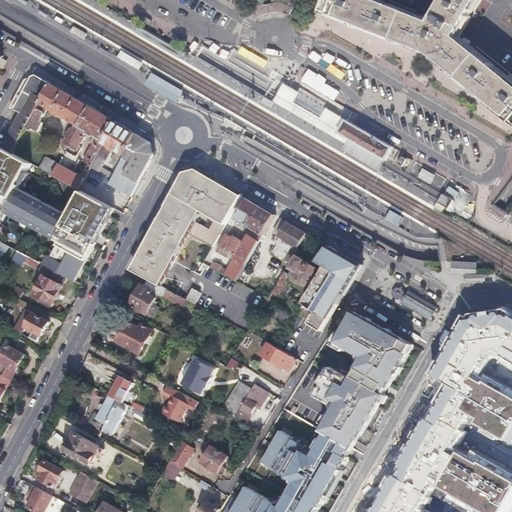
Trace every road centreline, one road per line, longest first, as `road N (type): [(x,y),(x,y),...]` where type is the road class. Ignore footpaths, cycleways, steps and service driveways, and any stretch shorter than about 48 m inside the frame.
road 1 (tertiary): [(176,149),(0,481)]
road 2 (tertiary): [(231,148),(422,254),(471,243),(511,188)]
road 3 (residential): [(288,41),(331,47),(493,141),(500,161),(486,177)]
road 4 (residential): [(486,177),(470,176),(380,123),(285,47)]
road 5 (residential): [(354,301),(224,492)]
road 6 (residential): [(182,119),(0,4)]
road 7 (tertiary): [(0,24),(169,128)]
road 8 (residential): [(436,345),(339,511)]
road 9 (residential): [(231,148),(242,175),(380,257)]
road 10 (residential): [(167,133),(26,59)]
